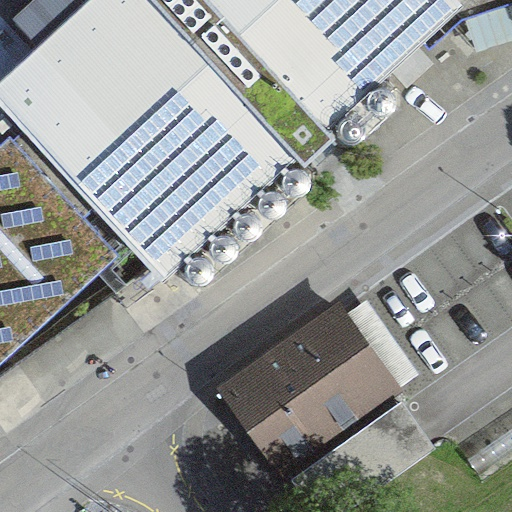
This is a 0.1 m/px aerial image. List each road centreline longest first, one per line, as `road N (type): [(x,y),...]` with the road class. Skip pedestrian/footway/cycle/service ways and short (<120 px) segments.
road 1 (residential): [(112,423),(511,136)]
road 2 (residential): [(0,506),(112,423)]
